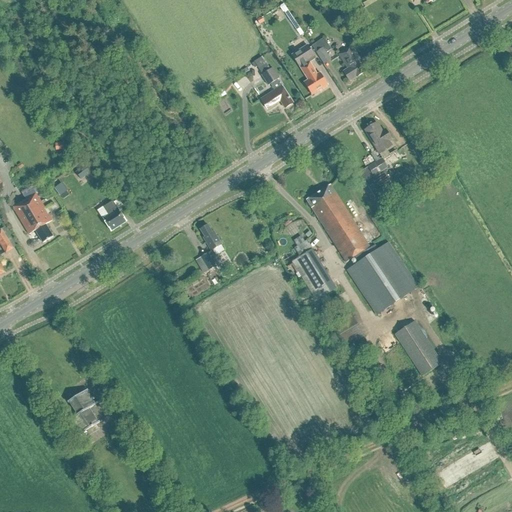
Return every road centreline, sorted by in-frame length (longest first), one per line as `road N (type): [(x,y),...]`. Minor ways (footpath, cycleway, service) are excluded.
road 1 (primary): [(0,327),(511,7)]
road 2 (track): [(511,383),(220,511)]
